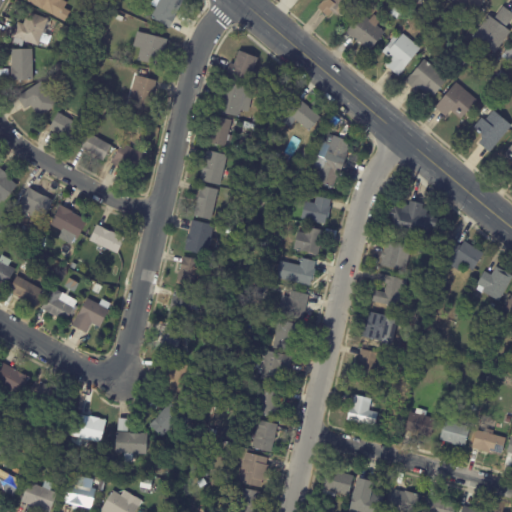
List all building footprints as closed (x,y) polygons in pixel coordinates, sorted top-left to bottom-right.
[(27,1),(27,0),(62,0),(67,3),(64,8),(70,11),(65,21),(27,1)] [(184,0),(177,12),(175,16),(176,16),(170,27),(151,17),(160,0),(184,0)] [(334,13),(333,12),(329,17),(317,8),(323,0),(358,0),(360,1),(346,18),(343,15),(342,16),(339,13),(337,15),(334,13)] [(486,0),(475,15),(455,0),(486,0)] [(389,14),(395,7),(403,14),(398,20),(389,14)] [(511,13),(511,19),(506,27),(511,32),(496,53),(473,37),(489,15),(494,19),(503,7),(511,13)] [(47,21),(38,46),(12,37),(18,22),(24,24),(28,12),(48,19),(47,21)] [(419,12),(423,16),(420,20),(415,16),(419,12)] [(380,21),(376,25),(385,32),(370,51),(356,40),(356,41),(346,32),(362,13),(370,20),(374,15),(380,21)] [(99,21),(103,14),(109,17),(105,24),(99,21)] [(420,48),(398,75),(386,65),(391,59),(382,52),(391,41),(390,41),(399,30),(420,48)] [(167,41),(164,52),(159,51),(156,64),(138,60),(141,48),(134,47),(137,32),(167,39),(167,41)] [(511,43),(511,64),(502,57),(511,43)] [(11,80),(11,67),(12,67),(11,49),(32,49),(33,80),(11,80)] [(254,68),(249,81),(227,71),(230,63),(233,64),(239,50),(259,58),(254,68)] [(466,62),(461,68),(453,62),(459,56),(466,62)] [(430,64),(448,80),(434,96),(428,92),(424,97),(406,82),(425,60),(430,64)] [(505,83),(497,77),(502,71),(510,77),(505,83)] [(70,85),(64,81),(69,73),(75,78),(70,85)] [(157,82),(155,88),(160,89),(158,95),(153,94),(149,111),(128,106),(135,76),(157,81),(157,82)] [(247,87),(244,99),(248,100),(246,109),(241,108),(239,117),(217,112),(219,106),(217,105),(219,95),(220,96),(224,81),(247,87)] [(24,108),(17,97),(41,82),(56,106),(39,117),(31,105),(25,109),(24,108)] [(465,90),(477,100),(461,119),(451,111),(446,117),(435,108),(457,82),(465,90)] [(100,90),(106,96),(102,100),(96,94),(100,90)] [(298,98),(321,118),(309,132),(285,112),(297,98),(298,98)] [(96,112),(101,104),(107,108),(103,115),(96,112)] [(511,126),(490,152),(480,143),(484,139),(481,137),(483,135),(482,133),(481,134),(474,127),(482,118),(485,121),(494,111),(511,126)] [(55,132),(49,129),(58,113),(77,123),(79,119),(85,122),(74,142),(55,132)] [(231,123),(228,135),(233,136),(232,141),(227,140),(225,148),(208,144),(214,116),(232,120),(231,123)] [(131,124),(141,128),(140,133),(129,129),(131,124)] [(346,161),(339,179),(337,179),(334,188),(316,181),(319,174),(313,172),(320,152),(314,150),(321,132),(325,134),(325,135),(328,136),(329,134),(351,143),(347,152),(348,153),(346,161)] [(84,151),(78,148),(87,133),(111,146),(103,161),(84,151)] [(511,162),(507,170),(511,173),(511,142),(503,156),(511,162)] [(124,145),(146,157),(135,177),(111,163),(122,144),(124,145)] [(224,170),(220,186),(200,181),(207,151),(227,156),(224,170)] [(0,168),(9,176),(8,177),(17,186),(3,202),(2,201),(0,203),(0,168)] [(217,195),(211,220),(194,216),(201,186),(218,190),(217,195)] [(34,191),(48,198),(41,212),(39,211),(35,219),(17,210),(28,188),(34,191)] [(331,202),(329,207),(331,208),(329,220),(327,219),(326,224),(302,219),(305,203),(315,205),(317,197),(331,200),(331,202)] [(422,205),(423,205),(423,209),(428,210),(427,214),(434,216),(434,219),(440,220),(438,230),(431,228),(429,241),(390,232),(393,218),(387,217),(389,208),(394,209),(395,207),(403,208),(403,204),(409,206),(410,202),(422,205)] [(61,206),(72,212),(72,213),(87,221),(77,240),(50,225),(60,206),(61,206)] [(218,243),(217,247),(209,246),(207,256),(185,251),(192,221),(214,226),(211,238),(219,239),(218,243)] [(97,226),(125,238),(118,254),(89,241),(97,225),(97,226)] [(306,227),(324,232),(319,255),(294,250),(298,232),(304,233),(306,227)] [(13,235),(18,228),(25,233),(21,240),(13,235)] [(30,229),(37,232),(31,243),(25,239),(30,229)] [(337,236),(335,244),(324,241),(327,230),(337,232),(337,236)] [(269,240),(268,248),(257,245),(258,238),(269,240)] [(282,240),(281,247),(274,246),(275,239),(282,240)] [(398,269),(381,265),(382,258),(381,257),(382,250),(384,251),(387,240),(404,244),(398,269)] [(471,245),(483,253),(472,270),(463,265),(460,271),(446,262),(450,256),(446,253),(454,241),(461,245),(464,240),(471,245)] [(0,286),(0,259),(2,255),(11,261),(8,266),(15,270),(5,289),(0,286)] [(182,263),(183,257),(208,262),(203,289),(178,285),(182,263)] [(315,264),(314,270),(317,271),(315,281),(312,280),(310,286),(276,279),(280,261),(300,266),(302,258),(316,261),(315,264)] [(256,261),(255,269),(248,267),(249,260),(256,261)] [(485,272),(491,275),(496,267),(511,276),(511,278),(499,301),(483,292),(480,298),(473,294),(478,285),(477,284),(484,271),(485,272)] [(378,280),(380,273),(409,281),(402,308),(373,300),(376,289),(385,292),(387,283),(378,280)] [(22,280),(44,292),(37,304),(10,289),(17,277),(22,280)] [(269,285),(265,299),(254,297),(258,282),(269,285)] [(98,294),(92,291),(96,284),(102,287),(98,294)] [(65,324),(41,310),(53,288),(62,294),(59,300),(74,308),(65,324)] [(171,307),(175,291),(194,296),(193,300),(200,301),(197,311),(191,310),(188,323),(168,318),(171,307)] [(309,295),(303,320),(279,315),(283,296),(290,298),(291,291),(309,295)] [(511,316),(503,311),(508,302),(506,301),(509,298),(510,299),(511,295),(511,316)] [(99,305),(109,311),(100,327),(92,323),(86,333),(73,326),(87,299),(99,305)] [(397,323),(392,344),(377,341),(378,340),(361,336),(367,312),(387,316),(388,315),(398,318),(397,323)] [(298,328),(293,353),(273,349),(278,321),(298,324),(298,328)] [(180,340),(177,357),(161,354),(166,326),(182,330),(180,340)] [(442,333),(438,343),(430,340),(434,330),(442,333)] [(401,342),(412,344),(409,354),(397,351),(400,342),(401,342)] [(420,349),(422,342),(430,345),(428,351),(420,349)] [(380,351),(373,382),(357,379),(359,366),(357,365),(361,347),(380,351)] [(292,358),(290,370),(281,368),(279,383),(261,380),(266,352),(292,357),(292,358)] [(189,382),(185,395),(165,390),(172,362),(192,368),(189,382)] [(3,364),(30,378),(20,397),(0,385),(0,369),(3,364)] [(63,395),(68,398),(59,415),(31,399),(40,382),(63,395)] [(278,390),(275,405),(280,406),(278,418),(257,414),(259,406),(251,405),(252,398),(260,399),(262,386),(278,389),(278,390)] [(348,419),(351,406),(353,406),(355,395),(372,399),(371,402),(378,404),(376,412),(378,412),(375,425),(348,419)] [(182,429),(181,430),(175,425),(162,438),(149,425),(170,403),(189,421),(182,429)] [(195,409),(192,416),(181,411),(184,404),(195,409)] [(412,432),(405,430),(410,412),(420,415),(422,410),(426,411),(425,416),(436,419),(431,437),(412,432)] [(77,415),(106,421),(101,444),(71,437),(75,414),(77,415)] [(454,444),(439,440),(445,420),(470,427),(465,447),(454,444)] [(278,426),(272,453),(252,449),(255,436),(255,435),(255,432),(256,432),(259,421),(278,425),(278,426)] [(488,452),(472,447),(476,433),(484,435),(485,429),(491,431),(489,436),(503,439),(499,455),(488,452)] [(118,433),(147,435),(146,455),(133,454),(133,463),(124,463),(124,454),(116,454),(117,433),(118,433)] [(173,459),(178,449),(188,454),(184,464),(173,459)] [(87,454),(85,460),(78,459),(80,452),(87,454)] [(268,459),(266,466),(270,466),(266,482),(263,481),(261,489),(239,483),(241,476),(240,476),(244,461),(245,461),(246,454),(268,459)] [(329,468),(354,475),(349,495),(336,492),(335,496),(321,492),(328,468),(329,468)] [(6,494),(0,490),(0,470),(21,483),(13,498),(6,494)] [(359,475),(373,479),(371,489),(383,492),(377,511),(346,511),(356,474),(359,475)] [(96,491),(91,510),(64,503),(69,484),(77,486),(79,478),(91,481),(89,489),(96,491)] [(142,480),(152,482),(151,491),(140,489),(142,480)] [(53,485),(50,491),(57,494),(50,511),(45,511),(21,502),(29,483),(42,488),(45,481),(53,485)] [(394,484),(402,486),(401,490),(405,491),(405,490),(421,495),(415,511),(409,511),(388,505),(393,488),(392,488),(394,484)] [(260,494),(255,511),(236,511),(238,505),(233,504),(236,492),(241,494),(243,488),(260,493),(260,494)] [(102,511),(101,511),(112,492),(139,507),(140,506),(150,511),(102,511)] [(428,496),(456,503),(453,511),(423,511),(427,496),(428,496)]
